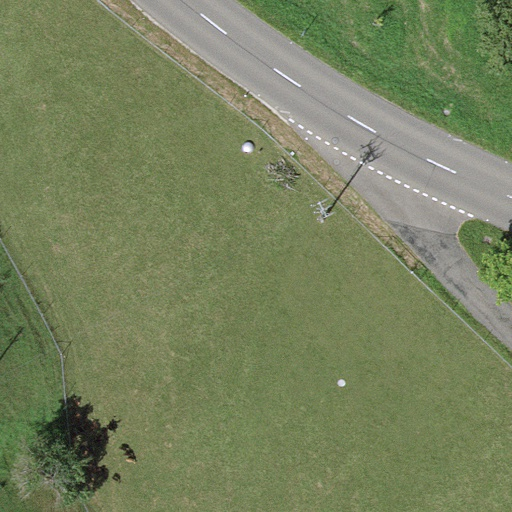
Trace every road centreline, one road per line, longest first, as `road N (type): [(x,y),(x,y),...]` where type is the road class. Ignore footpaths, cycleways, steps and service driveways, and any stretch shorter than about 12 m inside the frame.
road 1 (tertiary): [(179,0),(394,150)]
road 2 (residential): [(394,150),(399,206),(511,334)]
road 3 (tertiary): [(394,150),(511,200)]
